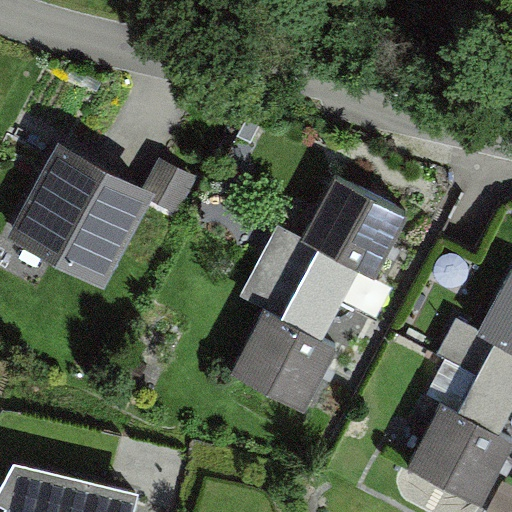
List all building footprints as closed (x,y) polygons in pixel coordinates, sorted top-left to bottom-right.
[(150,196),(158,181),(149,177),(59,131),(9,230),(107,280),(150,196)] [(158,181),(150,196),(181,212),(200,174),(160,154),(149,177),(158,181)] [(280,219),(261,255),(345,299),(364,262),(378,270),(409,212),(337,174),(306,232),(280,219)] [(306,406),(340,342),(325,335),(345,299),(261,255),(242,291),(268,305),(234,368),(306,406)] [(511,390),(511,264),(478,327),(466,320),(447,356),(511,390)] [(511,440),(511,432),(498,425),(511,399),(511,390),(447,356),(429,390),(441,397),(408,458),(481,498),(511,440)] [(136,511),(140,496),(16,466),(0,495),(0,508),(7,511),(6,511),(136,511)]
